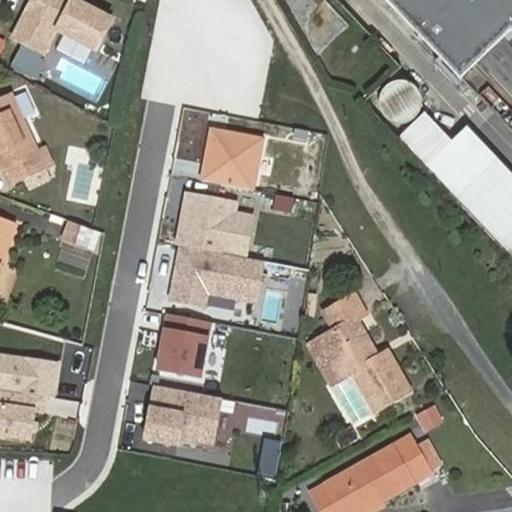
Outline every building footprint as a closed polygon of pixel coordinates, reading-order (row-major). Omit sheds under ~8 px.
[(79,0),(32,0),(14,37),(45,53),(57,28),(97,48),(112,17),(79,0)] [(511,0),(384,0),(461,80),(511,32),(511,33),(511,0)] [(379,81),(373,119),(407,125),(414,87),(379,81)] [(46,150),(39,153),(12,95),(0,100),(0,165),(1,165),(10,184),(53,164),(46,150)] [(510,256),(511,253),(511,183),(463,131),(426,167),(510,256)] [(186,194),(177,245),(182,246),(255,260),(263,219),(254,216),(256,207),(186,194)] [(0,265),(15,223),(0,217),(0,265)] [(84,244),(90,229),(71,222),(65,237),(84,244)] [(93,247),(98,232),(90,229),(84,244),(93,247)] [(85,273),(89,250),(61,246),(57,268),(85,273)] [(182,246),(172,299),(205,306),(208,293),(256,302),(263,261),(255,260),(182,246)] [(388,352),(379,357),(357,321),(366,315),(355,296),(325,313),(334,332),(310,346),(332,386),(354,373),(375,411),(410,392),(388,352)] [(211,322),(169,314),(158,370),(201,378),(211,322)] [(0,435),(31,440),(34,419),(41,421),(45,397),(54,398),(59,364),(0,355),(0,435)] [(222,398),(156,385),(145,439),(177,446),(179,438),(213,444),(222,398)] [(426,432),(443,422),(435,408),(418,418),(426,432)] [(380,503),(431,474),(410,437),(327,484),(342,511),(354,511),(377,499),(380,503)] [(354,511),(342,511),(327,484),(314,492),(325,511),(373,511),(383,507),(380,503),(377,499),(354,511)]
